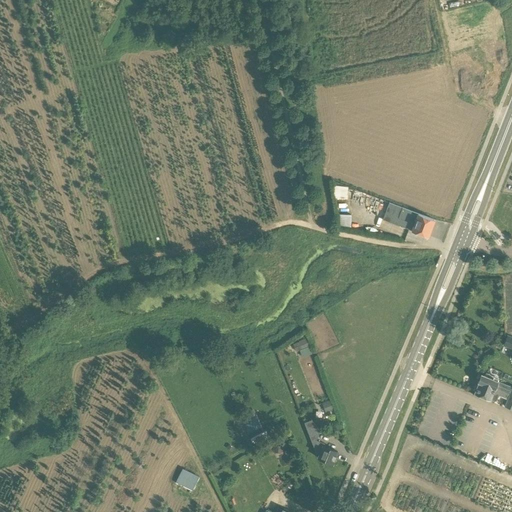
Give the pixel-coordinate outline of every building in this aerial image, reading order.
[(332,197),(347,199),(349,186),(334,185),(332,197)] [(383,219),(405,228),(426,236),(428,237),(429,235),(435,220),(390,202),(383,219)] [(339,227),(351,227),(351,215),(339,214),(339,227)] [(352,221),(351,229),(368,231),(369,223),(352,221)] [(296,352),(300,350),(306,348),(309,347),(311,346),(308,338),(293,344),(296,352)] [(511,376),(501,372),(498,381),(490,400),(494,401),(496,400),(498,396),(500,391),(509,395),(511,388),(511,376)] [(490,400),(498,381),(481,374),(478,382),(479,383),(475,393),(490,400)] [(326,413),(333,410),(329,401),(322,404),(326,413)] [(252,416),(243,419),(248,431),(257,428),(252,416)] [(325,444),(317,440),(321,430),(312,419),(305,422),(318,458),(333,464),(338,452),(324,446),(325,444)] [(283,455),(284,447),(274,445),(272,453),(283,455)] [(176,484),(194,489),(199,474),(181,469),(176,484)]
